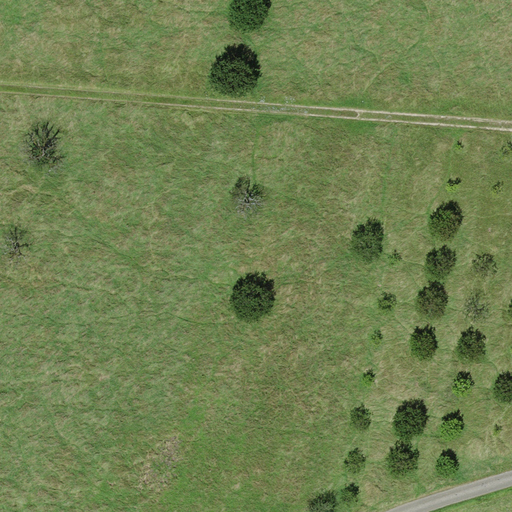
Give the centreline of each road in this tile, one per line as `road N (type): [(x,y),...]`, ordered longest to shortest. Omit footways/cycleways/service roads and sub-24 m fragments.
road 1 (track): [(511,126),(0,85)]
road 2 (unclassified): [(511,476),(384,511)]
